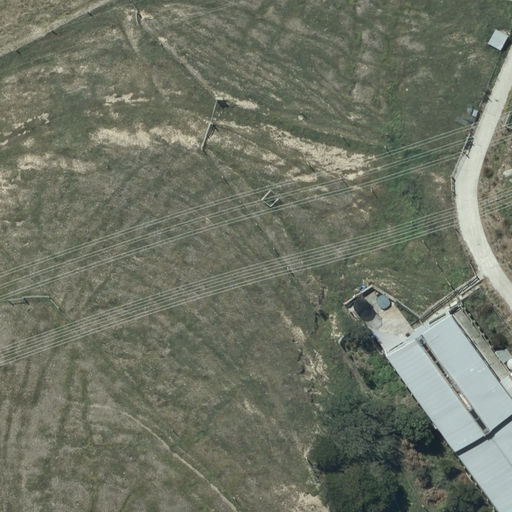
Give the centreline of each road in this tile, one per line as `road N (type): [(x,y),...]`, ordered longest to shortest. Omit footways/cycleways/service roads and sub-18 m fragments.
road 1 (track): [(0,151),(37,129),(113,112),(214,111),(418,178),(469,185)]
road 2 (track): [(511,56),(472,164),(467,211),(491,277),(511,301)]
